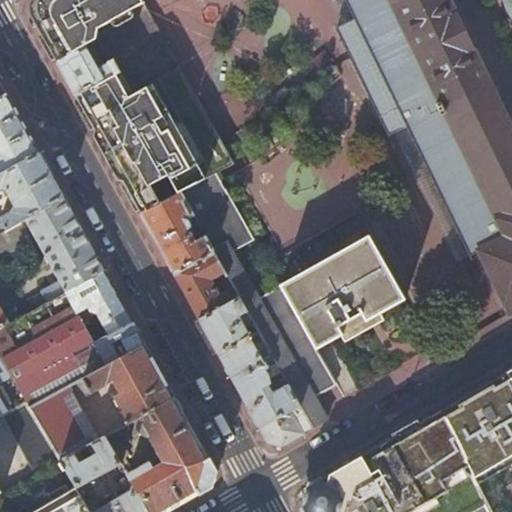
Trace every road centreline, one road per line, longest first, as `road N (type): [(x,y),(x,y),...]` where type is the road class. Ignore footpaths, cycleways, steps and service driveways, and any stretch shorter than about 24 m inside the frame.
road 1 (residential): [(0,17),(261,492)]
road 2 (residential): [(261,492),(511,342)]
